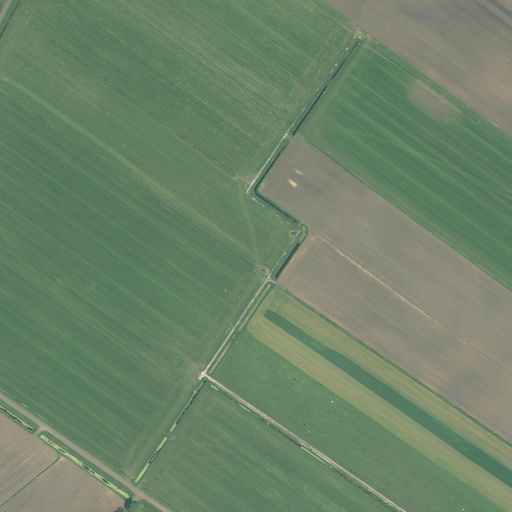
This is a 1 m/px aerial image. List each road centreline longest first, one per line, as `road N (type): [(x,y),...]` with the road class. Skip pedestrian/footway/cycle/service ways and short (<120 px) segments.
road 1 (track): [(358,31),(250,187),(298,233),(203,374),(402,511)]
road 2 (unclassified): [(166,511),(0,396)]
